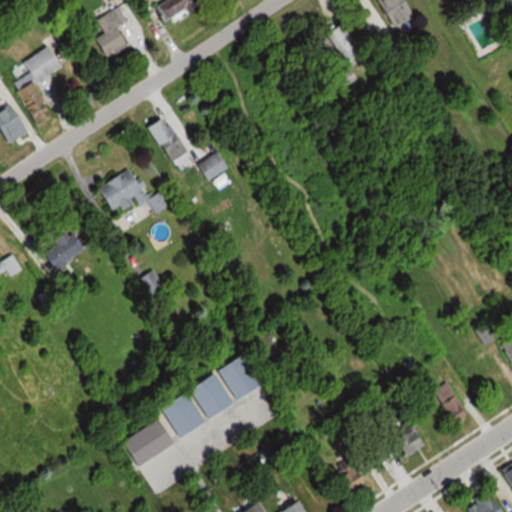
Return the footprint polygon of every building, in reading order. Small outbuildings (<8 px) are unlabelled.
[(199,2),(197,0),(155,0),(150,3),(161,24),(199,2)] [(369,0),(388,27),(409,13),(399,0),(369,0)] [(92,18),(100,33),(91,38),(100,57),(122,46),(112,27),(124,20),(117,5),(92,18)] [(354,51),(338,22),(322,31),(339,59),(354,51)] [(18,61),(25,74),(10,82),(31,118),(46,110),(30,83),(58,66),(46,45),(18,61)] [(334,74),(340,88),(353,82),(347,68),(334,74)] [(23,130),(4,101),(0,103),(0,142),(1,144),(23,130)] [(171,166),(187,154),(164,123),(162,124),(156,115),(142,125),(171,166)] [(224,167),(213,151),(192,165),(202,181),(224,167)] [(93,185),(106,214),(144,197),(151,213),(166,207),(158,189),(140,197),(128,170),(93,185)] [(37,255),(52,273),(82,249),(66,230),(37,255)] [(0,258),(0,273),(3,272),(5,277),(19,270),(10,253),(0,258)] [(511,336),(498,344),(511,369),(511,336)] [(116,441),(128,464),(259,392),(239,357),(154,404),(160,416),(116,441)] [(440,428),(463,414),(444,382),(421,396),(440,428)] [(421,445),(406,420),(385,432),(400,457),(421,445)] [(511,461),(496,471),(511,498),(511,461)] [(357,485),(349,467),(331,476),(340,493),(357,485)] [(498,511),(485,488),(469,497),(471,502),(460,508),(461,511),(498,511)] [(299,511),(292,499),(270,511),(299,511)] [(255,511),(249,502),(234,511),(255,511)]
